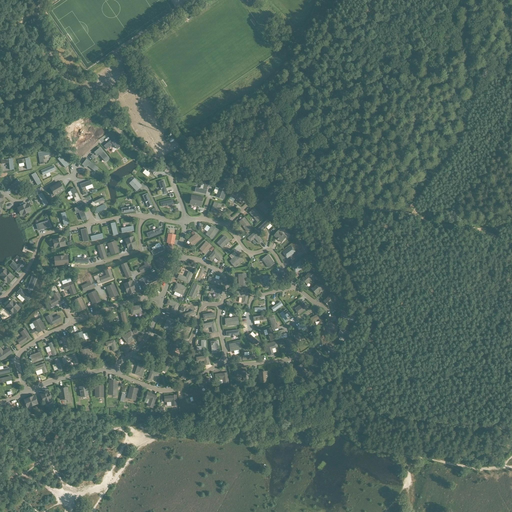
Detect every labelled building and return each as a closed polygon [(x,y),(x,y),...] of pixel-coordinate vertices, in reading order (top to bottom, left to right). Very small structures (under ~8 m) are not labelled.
[(110,141),(104,146),(107,150),(113,145),(117,149),(120,146),(115,140),(112,143),(110,141)] [(95,153),(97,155),(98,154),(105,162),(109,159),(100,148),(95,153)] [(39,165),(44,164),(42,156),(49,155),(49,151),(37,153),(39,165)] [(61,156),(58,159),(60,162),(64,165),(63,166),(65,168),(69,165),(61,156)] [(29,158),(17,160),(18,164),(26,163),(27,170),(31,169),(29,158)] [(12,159),(1,160),(1,164),(9,163),(10,170),(14,170),(12,159)] [(86,160),(82,165),(85,167),(86,165),(95,172),(98,168),(86,160)] [(155,172),(146,165),(143,168),(146,171),(147,171),(148,172),(149,172),(153,176),(155,172)] [(53,166),(41,171),(42,173),(42,174),(43,175),(43,176),(45,175),(45,174),(55,170),(53,166)] [(35,173),(31,175),(33,179),(34,178),(36,183),(37,186),(41,183),(35,173)] [(135,179),(132,182),(133,182),(130,185),(136,192),(142,186),(135,179)] [(18,180),(9,187),(11,190),(17,185),(22,190),(25,188),(18,180)] [(90,181),(80,185),(84,196),(88,194),(85,187),(92,185),(90,181)] [(196,188),(195,192),(206,194),(208,183),(204,182),(202,190),(196,188)] [(60,184),(51,189),(55,195),(63,190),(60,184)] [(219,189),(216,197),(223,200),(226,190),(221,188),(220,187),(219,187),(219,189)] [(74,189),(70,191),(76,202),(80,200),(74,189)] [(245,197),(232,191),(230,197),(242,203),(245,197)] [(42,193),(38,195),(40,199),(43,203),(42,203),(44,206),(48,204),(42,193)] [(147,194),(143,196),(145,201),(146,203),(148,208),(152,206),(147,194)] [(192,197),(190,204),(200,206),(202,199),(192,197)] [(91,204),(93,208),(104,203),(102,198),(91,204)] [(265,200),(259,205),(262,207),(261,208),(263,210),(263,209),(266,212),(271,208),(265,200)] [(214,202),(210,212),(218,215),(222,205),(214,202)] [(27,204),(18,208),(21,215),(30,211),(27,204)] [(104,205),(93,210),(95,214),(99,212),(98,212),(103,210),(106,209),(104,205)] [(81,206),(75,209),(76,212),(78,211),(82,221),(86,219),(81,206)] [(254,208),(249,213),(258,223),(263,218),(254,208)] [(252,228),(244,218),(239,222),(247,232),(252,228)] [(49,221),(37,225),(39,231),(51,227),(49,221)] [(270,224),(267,221),(258,229),(261,232),(264,229),(265,229),(266,228),(266,227),(270,224)] [(218,230),(211,226),(205,235),(212,240),(218,230)] [(152,232),(147,234),(149,238),(161,233),(159,229),(155,231),(154,231),(152,231),(152,232)] [(287,237),(279,230),(274,236),(277,239),(276,239),(278,241),(279,241),(282,243),(287,237)] [(256,231),(247,238),(250,242),(255,239),(259,245),(263,241),(256,231)] [(196,234),(188,240),(192,246),(201,240),(196,234)] [(224,236),(216,243),(222,249),(230,241),(224,236)] [(133,238),(125,240),(129,250),(136,247),(133,238)] [(63,239),(53,241),(55,248),(65,246),(63,239)] [(212,246),(206,241),(199,249),(205,254),(212,246)] [(109,244),(108,245),(111,255),(118,253),(115,243),(113,244),(112,243),(109,244)] [(157,249),(151,252),(153,255),(165,250),(163,246),(160,248),(159,248),(157,249)] [(291,246),(282,252),(287,259),(296,252),(291,246)] [(214,251),(208,258),(212,261),(215,258),(220,262),(223,258),(214,251)] [(238,255),(230,261),(235,267),(242,261),(238,255)] [(275,264),(269,255),(262,260),(268,268),(275,264)] [(163,256),(155,260),(160,271),(162,269),(164,273),(169,270),(163,256)] [(58,260),(55,261),(55,265),(62,265),(61,263),(68,263),(67,257),(64,258),(64,257),(57,257),(58,260)] [(151,264),(148,258),(143,261),(144,265),(138,268),(141,274),(152,268),(150,264),(151,264)] [(13,262),(10,266),(14,269),(15,269),(18,272),(25,264),(22,261),(17,266),(13,262)] [(300,261),(292,267),(296,273),(305,267),(300,261)] [(122,265),(121,266),(122,268),(123,268),(127,278),(131,276),(126,264),(124,265),(123,265),(122,265)] [(200,281),(205,269),(200,267),(195,279),(200,281)] [(110,269),(104,271),(106,276),(99,278),(101,283),(113,279),(111,275),(112,275),(110,269)] [(6,270),(0,276),(8,283),(13,277),(6,270)] [(193,274),(188,272),(186,277),(179,274),(177,279),(188,284),(193,274)] [(315,278),(310,272),(302,278),(307,285),(310,282),(311,282),(313,281),(312,280),(315,278)] [(155,273),(146,277),(148,282),(148,283),(149,284),(151,283),(158,279),(155,273)] [(246,274),(238,275),(239,288),(247,287),(246,274)] [(37,278),(32,276),(29,286),(28,287),(28,288),(28,289),(29,289),(30,289),(32,290),(37,278)] [(220,286),(222,281),(209,277),(207,282),(220,286)] [(90,278),(86,280),(88,284),(82,287),(84,291),(94,287),(92,282),(90,278)] [(67,283),(62,285),(64,291),(69,290),(71,296),(77,294),(72,282),(71,282),(67,283)] [(131,282),(124,285),(128,294),(135,292),(131,282)] [(319,282),(311,289),(317,295),(320,292),(320,293),(322,291),(325,288),(319,282)] [(183,296),(186,288),(176,283),(173,291),(183,296)] [(114,284),(105,288),(110,299),(118,295),(114,284)] [(194,284),(188,296),(195,298),(200,286),(194,284)] [(216,294),(214,299),(219,300),(222,291),(211,287),(210,292),(216,294)] [(30,298),(20,289),(17,293),(21,295),(21,296),(22,298),(23,298),(27,302),(30,298)] [(95,291),(87,295),(92,306),(101,302),(95,291)] [(54,299),(49,302),(52,308),(63,301),(57,292),(52,295),(54,299)] [(248,293),(236,292),(235,297),(242,298),(241,304),(247,304),(248,293)] [(291,304),(300,296),(296,293),(288,301),(291,304)] [(337,299),(331,294),(323,301),(329,307),(332,304),(334,302),(337,299)] [(78,312),(86,309),(81,297),(73,301),(78,312)] [(170,313),(175,314),(179,303),(168,300),(166,305),(172,307),(170,313)] [(12,302),(7,307),(14,314),(19,308),(12,302)] [(280,302),(271,309),(273,312),(282,305),(280,302)] [(304,303),(295,309),(299,315),(308,309),(304,303)] [(141,305),(130,307),(132,316),(143,313),(141,305)] [(193,310),(179,317),(181,321),(195,315),(193,310)] [(282,312),(279,314),(285,323),(289,321),(282,312)] [(320,313),(310,319),(312,323),(319,320),(321,324),(326,322),(320,313)] [(51,314),(45,317),(48,323),(49,322),(51,326),(62,320),(59,315),(53,318),(51,314)] [(342,314),(341,321),(354,323),(355,316),(342,314)] [(105,324),(107,329),(112,326),(107,317),(97,323),(99,327),(105,324)] [(238,317),(224,319),(225,327),(239,325),(238,317)] [(40,318),(32,323),(38,334),(46,329),(40,318)] [(168,318),(163,329),(171,332),(175,321),(168,318)] [(211,328),(212,334),(217,333),(214,321),(202,325),(203,329),(211,328)] [(306,322),(297,327),(299,330),(308,325),(306,322)] [(183,330),(189,332),(191,327),(180,324),(177,333),(182,334),(183,330)] [(341,328),(338,336),(348,340),(351,333),(341,328)] [(25,329),(20,333),(22,337),(16,341),(20,346),(30,339),(28,335),(28,334),(25,329)] [(122,338),(127,344),(136,338),(131,331),(122,338)] [(78,345),(86,342),(82,332),(74,335),(78,345)] [(256,346),(259,343),(250,334),(247,337),(256,346)] [(299,334),(294,335),(297,348),(302,347),(299,334)] [(61,338),(64,348),(72,345),(69,335),(61,338)] [(156,341),(168,345),(170,340),(158,336),(156,341)] [(105,343),(107,348),(111,346),(113,352),(118,351),(114,340),(105,343)] [(206,352),(206,340),(201,340),(201,347),(196,347),(196,352),(206,352)] [(285,341),(289,354),(294,353),(290,340),(285,341)] [(328,340),(323,344),(334,355),(339,350),(328,340)] [(239,342),(229,344),(230,352),(241,350),(239,342)] [(269,357),(274,356),(272,349),(277,348),(276,343),(266,346),(269,357)] [(54,344),(49,346),(52,356),(57,355),(54,344)] [(172,345),(168,355),(177,359),(179,354),(175,352),(177,347),(172,345)] [(87,348),(80,351),(83,361),(91,358),(87,348)] [(143,353),(156,358),(158,354),(145,348),(143,353)] [(0,349),(0,355),(2,359),(11,353),(9,349),(3,353),(0,349)] [(33,364),(43,360),(40,352),(30,356),(33,364)] [(319,352),(313,355),(320,366),(326,362),(319,352)] [(66,357),(68,361),(72,360),(74,366),(79,364),(75,354),(66,357)] [(203,362),(204,366),(209,365),(208,356),(196,358),(197,363),(203,362)] [(58,372),(63,371),(59,358),(54,360),(58,372)] [(166,372),(171,361),(167,359),(162,370),(166,372)] [(42,370),(43,374),(48,372),(44,364),(34,368),(36,372),(42,370)] [(143,377),(146,366),(138,364),(134,375),(143,377)] [(303,365),(297,368),(301,377),(307,374),(303,365)] [(183,374),(181,378),(185,381),(189,372),(179,367),(177,372),(183,374)] [(283,369),(275,371),(278,383),(286,381),(283,369)] [(147,381),(152,382),(154,377),(158,378),(160,373),(151,370),(147,381)] [(249,371),(236,372),(236,378),(243,377),(243,381),(250,381),(249,371)] [(227,373),(215,374),(215,381),(222,380),(222,384),(229,384),(228,376),(227,374),(227,373)] [(266,373),(259,373),(259,383),(267,382),(266,373)] [(209,378),(197,382),(199,388),(206,386),(208,390),(214,388),(212,382),(211,382),(209,378)] [(114,380),(108,380),(108,395),(117,396),(118,384),(114,384),(114,380)] [(87,386),(79,387),(80,398),(88,396),(88,392),(88,390),(87,390),(87,386)] [(103,386),(95,386),(95,398),(103,398),(103,386)] [(138,389),(129,387),(127,399),(136,401),(138,389)] [(67,388),(59,390),(61,400),(68,398),(67,388)] [(186,399),(192,397),(193,402),(199,400),(197,389),(184,393),(186,399)] [(48,392),(41,394),(45,405),(52,402),(48,392)] [(157,396),(147,393),(145,399),(149,400),(147,407),(153,408),(157,396)] [(177,395),(164,396),(164,403),(171,402),(171,407),(177,406),(177,395)] [(35,397),(25,400),(28,408),(38,404),(35,397)]
